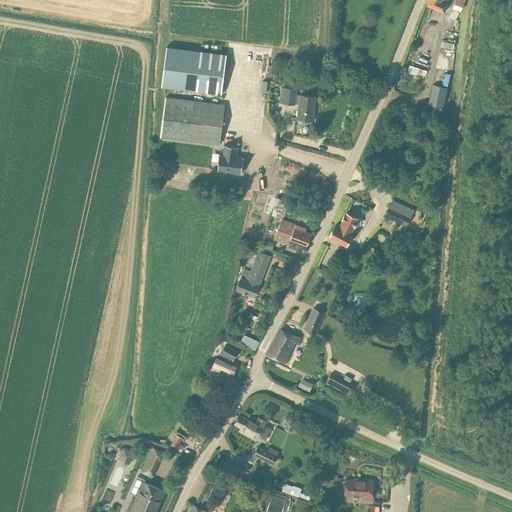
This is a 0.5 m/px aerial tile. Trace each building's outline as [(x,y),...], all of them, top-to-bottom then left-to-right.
[(447,0),(428,0),(426,5),(443,12),(447,0)] [(455,0),(453,8),(461,11),(465,0),(455,0)] [(167,46),(162,86),(221,94),(227,54),(167,46)] [(299,103),(297,119),(312,120),(315,97),(301,95),(301,96),(296,95),(297,89),(282,87),(282,92),(280,102),(294,104),(294,103),(299,103)] [(432,87),(430,103),(445,105),(447,88),(432,87)] [(160,137),(219,144),(224,104),(165,97),(160,137)] [(219,154),(217,170),(242,173),(244,157),(236,156),(238,146),(225,144),(223,154),(219,154)] [(387,146),(382,148),(385,162),(390,160),(387,146)] [(385,217),(407,226),(412,217),(390,206),(385,217)] [(359,218),(351,214),(346,212),(345,214),(345,213),(342,220),(339,226),(335,225),(329,237),(347,245),(353,232),(352,232),(359,218)] [(290,238),(294,240),(307,245),(312,234),(305,232),(306,229),(282,219),(274,239),(288,244),(290,238)] [(263,240),(262,247),(272,250),(274,242),(263,240)] [(255,254),(259,247),(247,242),(244,250),(255,254)] [(241,276),(236,290),(245,293),(245,292),(254,296),(259,285),(261,280),(270,256),(261,252),(252,272),(246,269),(243,276),(241,276)] [(278,254),(276,259),(286,263),(288,258),(278,254)] [(272,303),(269,311),(273,313),(277,305),(272,303)] [(313,307),(304,328),(316,333),(325,312),(313,307)] [(280,329),(267,354),(286,363),(295,342),(298,343),(300,338),(280,329)] [(243,333),(239,341),(255,349),(259,342),(243,333)] [(218,357),(216,356),(211,366),(220,370),(221,368),(229,372),(227,375),(229,376),(222,390),(226,392),(224,396),(233,401),(240,387),(236,385),(238,381),(232,377),(234,374),(233,374),(237,366),(232,364),(237,352),(224,345),(218,357)] [(302,378),(298,387),(309,392),(313,383),(302,378)] [(332,386),(349,395),(354,387),(336,378),(332,386)] [(240,431),(255,439),(257,440),(267,421),(258,417),(255,422),(239,414),(234,424),(242,428),(240,431)] [(289,418),(285,428),(292,431),(296,421),(289,418)] [(299,427),(314,434),(317,427),(312,425),(312,426),(302,422),(299,427)] [(170,446),(181,453),(184,447),(179,443),(182,438),(177,435),(170,446)] [(254,455),(274,464),(276,457),(279,451),(269,446),(267,450),(258,445),(254,455)] [(141,471),(152,477),(160,460),(161,460),(165,451),(152,446),(141,471)] [(123,447),(118,459),(129,463),(134,452),(123,447)] [(243,469),(238,467),(236,466),(226,462),(222,470),(240,477),(243,469)] [(366,479),(358,478),(358,480),(346,479),(345,495),(364,496),(364,499),(372,500),(373,485),(365,485),(366,479)] [(154,511),(165,490),(143,481),(134,501),(132,500),(126,511),(154,511)] [(301,498),(309,500),(310,497),(300,493),(302,488),(293,485),(293,486),(285,483),(282,491),(299,497),(301,498)] [(271,511),(281,511),(286,499),(272,494),(267,511),(271,511)] [(298,498),(295,506),(306,509),(309,501),(298,498)]
